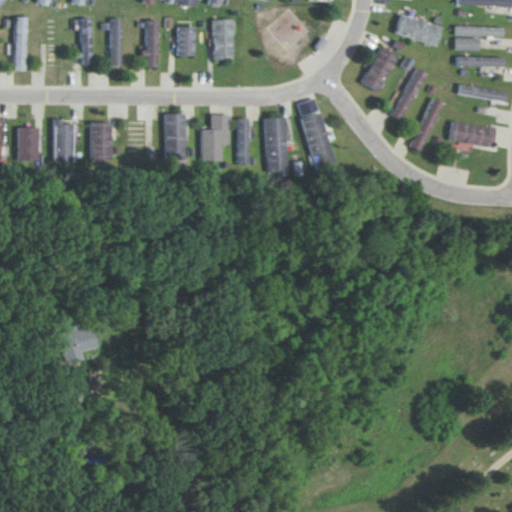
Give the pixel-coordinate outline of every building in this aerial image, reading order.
[(393,33),(434,46),(440,27),(398,14),(393,33)] [(12,71),(24,71),(25,16),(13,16),(12,71)] [(80,65),(91,65),(89,17),(79,18),(80,65)] [(120,18),(110,18),(109,65),(119,66),(120,18)] [(231,59),(231,19),(211,19),(212,59),(231,59)] [(156,20),(143,20),(143,66),(156,67),(156,20)] [(193,27),(176,26),(175,56),(192,56),(193,27)] [(453,35),(501,37),(501,27),(454,26),(453,35)] [(453,50),(477,50),(477,38),(453,38),(453,50)] [(377,92),(396,56),(379,47),(360,82),(377,92)] [(502,67),(503,57),(456,56),(455,66),(502,67)] [(390,115),(400,120),(425,72),(415,67),(390,115)] [(504,100),(505,90),(458,85),(457,95),(504,100)] [(441,101),(429,97),(409,147),(420,151),(441,101)] [(334,165),(316,98),(297,103),(314,170),(334,165)] [(184,159),(183,113),(163,114),(164,159),(184,159)] [(220,161),(220,144),(228,144),(228,115),(209,114),(209,129),(200,129),(200,161),(220,161)] [(285,171),(284,117),(264,118),(266,171),(285,171)] [(247,164),(247,118),(237,118),(237,164),(247,164)] [(72,123),(59,123),(59,119),(52,119),(53,161),(73,161),(72,123)] [(490,148),(494,128),(451,120),(448,140),(490,148)] [(89,122),(90,160),(110,159),(109,122),(89,122)] [(36,161),(37,127),(16,127),(16,161),(36,161)]
